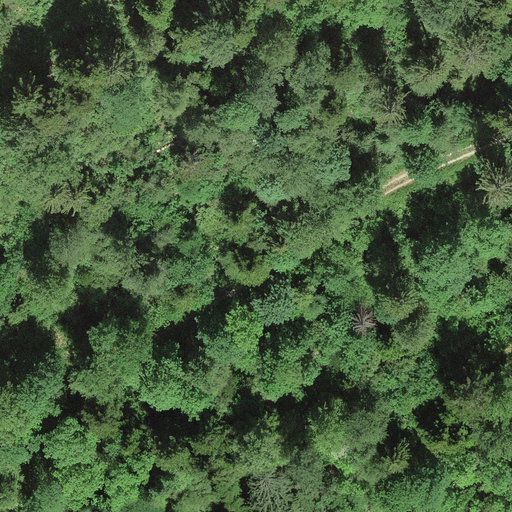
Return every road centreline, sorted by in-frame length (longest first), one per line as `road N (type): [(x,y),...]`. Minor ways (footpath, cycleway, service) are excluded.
road 1 (track): [(511,106),(347,199),(45,392),(0,441)]
road 2 (track): [(0,93),(80,0)]
